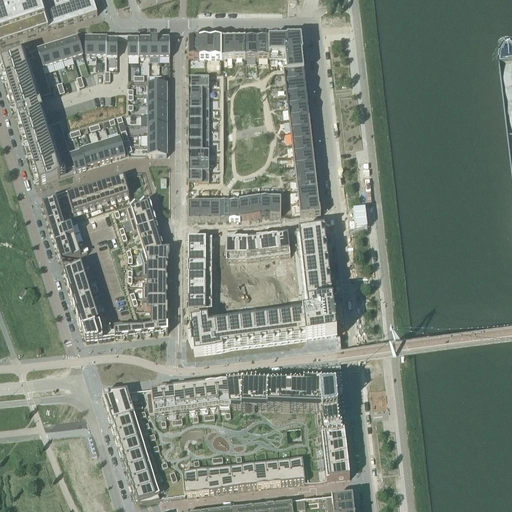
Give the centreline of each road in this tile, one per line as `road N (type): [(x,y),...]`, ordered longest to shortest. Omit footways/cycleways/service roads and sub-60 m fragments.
road 1 (residential): [(137,25),(313,22),(370,511)]
road 2 (motorway): [(57,511),(0,173)]
road 3 (residential): [(0,119),(80,381)]
road 4 (motorway): [(23,511),(0,376)]
